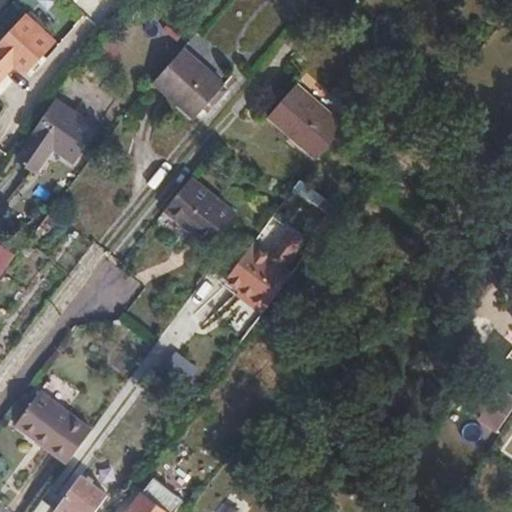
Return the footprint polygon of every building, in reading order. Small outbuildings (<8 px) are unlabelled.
[(0,84),(17,65),(24,71),(54,39),(27,15),(0,45),(0,84)] [(183,47),(156,78),(196,115),(224,83),(183,47)] [(266,116),(316,159),(345,126),(294,82),(266,116)] [(425,105),(435,92),(425,83),(414,96),(425,105)] [(96,126),(58,99),(17,158),(36,170),(54,146),(73,160),(96,126)] [(17,210),(38,177),(27,170),(6,203),(17,210)] [(238,213),(193,176),(167,207),(213,244),(238,213)] [(330,221),(339,209),(315,189),(306,200),(330,221)] [(306,238),(289,227),(268,255),(252,243),(225,279),(239,288),(249,295),(246,299),(262,310),(292,270),(285,266),(306,238)] [(0,275),(1,276),(13,261),(0,251),(0,275)] [(341,265),(323,252),(298,284),(317,299),(341,265)] [(223,286),(196,310),(206,321),(233,297),(223,286)] [(249,295),(239,288),(236,292),(246,299),(249,295)] [(16,421),(69,461),(93,428),(41,389),(16,421)] [(480,423),(501,433),(511,411),(491,401),(480,423)] [(123,511),(169,511),(182,496),(152,472),(138,491),(123,511)] [(92,511),(107,493),(82,473),(55,509),(58,511),(92,511)]
